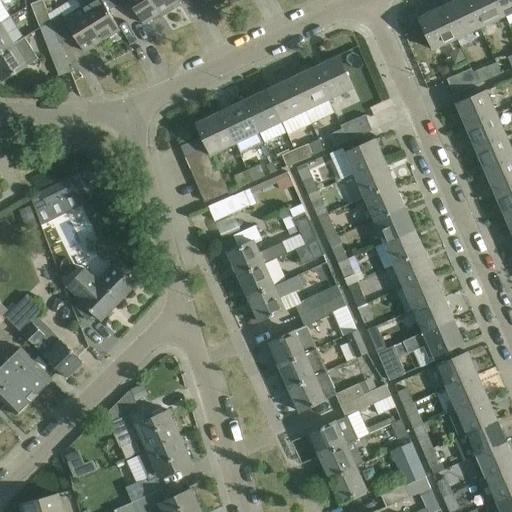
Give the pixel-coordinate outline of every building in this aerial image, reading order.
[(0,0),(0,24),(11,17),(0,0)] [(51,21),(42,0),(32,4),(41,28),(51,21)] [(119,5),(116,0),(93,0),(82,7),(103,41),(120,30),(109,11),(119,5)] [(128,0),(144,24),(162,13),(153,0),(116,0),(119,5),(127,0),(128,0)] [(153,0),(162,13),(179,2),(178,0),(153,0)] [(468,0),(456,0),(443,7),(458,39),(482,28),(468,0)] [(497,0),(468,0),(482,28),(505,17),(497,0)] [(511,13),(511,0),(497,0),(505,17),(511,13)] [(85,52),(103,41),(82,7),(65,17),(64,18),(62,15),(51,21),(60,44),(74,35),(85,52)] [(434,51),(458,39),(443,7),(419,18),(434,51)] [(11,17),(0,24),(0,53),(24,38),(11,17)] [(60,44),(51,21),(41,28),(59,76),(71,71),(60,44)] [(24,38),(0,53),(0,76),(3,81),(37,60),(24,38)] [(339,56),(315,67),(330,100),(354,88),(339,56)] [(306,111),(329,100),(330,100),(315,67),(291,78),(306,111)] [(487,68),(474,73),(479,84),(491,78),(487,68)] [(454,94),(479,84),(474,73),(472,69),(448,80),(454,94)] [(283,122),(306,111),(291,78),(268,89),(283,122)] [(268,89),(244,101),(259,133),(283,122),(268,89)] [(456,104),(466,127),(498,114),(487,91),(456,104)] [(236,144),(259,133),(244,101),(221,112),(236,144)] [(196,123),(203,137),(208,148),(212,156),(213,155),(236,144),(221,112),(196,123)] [(507,136),(498,114),(466,127),(476,150),(507,136)] [(342,126),(344,129),(349,141),(372,130),(366,116),(342,126)] [(336,146),(349,141),(344,129),(331,135),(336,146)] [(476,150),(486,173),(511,161),(511,147),(507,136),(476,150)] [(182,147),(186,158),(208,148),(203,137),(182,147)] [(376,139),(345,153),(355,176),(386,163),(376,139)] [(309,144),(296,150),(301,161),(314,155),(309,144)] [(208,148),(186,158),(191,169),(214,159),(213,155),(212,156),(208,148)] [(301,161),(296,150),(283,155),(288,166),(301,161)] [(191,169),(196,181),(220,170),(214,159),(191,169)] [(511,187),(511,161),(486,173),(496,195),(511,187)] [(310,196),(320,191),(308,163),(297,167),(310,196)] [(386,163),(355,176),(365,199),(396,185),(386,163)] [(248,170),(253,181),(266,176),(261,165),(248,170)] [(196,181),(201,192),(225,180),(220,170),(196,181)] [(240,187),(253,181),(248,170),(236,176),(240,187)] [(79,174),(70,179),(76,191),(85,187),(79,174)] [(32,197),(44,223),(56,217),(50,204),(76,191),(70,179),(41,193),(32,197)] [(230,191),(225,180),(201,192),(205,202),(224,194),(230,191)] [(396,185),(365,199),(375,221),(406,208),(396,185)] [(511,214),(511,187),(496,195),(505,217),(511,214)] [(244,191),(209,207),(216,221),(251,206),(244,191)] [(320,191),(310,196),(319,219),(330,214),(320,191)] [(303,207),(291,212),(296,222),(308,217),(303,207)] [(385,243),(416,230),(406,208),(375,221),(385,243)] [(34,213),(22,217),(27,231),(39,227),(34,213)] [(329,241),(339,237),(330,214),(319,219),(329,241)] [(306,245),(318,240),(308,217),(296,222),(306,245)] [(239,248),(228,253),(238,276),(264,264),(288,253),(283,243),(259,254),(254,242),(262,239),(256,226),(252,228),(234,236),(239,248)] [(425,252),(416,230),(385,243),(394,266),(425,252)] [(339,264),(349,260),(339,237),(329,241),(339,264)] [(324,256),(318,240),(306,245),(296,250),(303,265),(324,256)] [(404,288),(435,275),(425,252),(394,266),(404,288)] [(349,260),(339,264),(349,287),(359,282),(349,260)] [(115,264),(101,278),(98,281),(86,269),(67,287),(80,300),(102,321),(136,285),(115,264)] [(264,264),(238,276),(249,298),(274,287),(264,264)] [(445,297),(435,275),(404,288),(414,311),(445,297)] [(274,287),(249,298),(259,322),(277,313),(285,310),(280,299),(292,294),(304,289),(298,276),(274,287)] [(358,308),(368,304),(359,282),(349,287),(358,308)] [(297,304),(296,304),(296,305),(301,315),(342,297),(337,285),(327,290),(319,294),(297,304)] [(16,326),(53,364),(67,379),(84,362),(62,340),(56,346),(34,324),(44,313),(27,296),(6,317),(7,318),(16,326)] [(279,366),(317,349),(307,327),(329,317),(328,315),(346,306),(342,297),(301,315),(306,326),(269,343),(279,366)] [(424,333),(455,320),(445,297),(414,311),(424,333)] [(368,304),(358,308),(365,324),(375,320),(368,304)] [(0,328),(6,335),(16,326),(7,318),(4,321),(0,324),(0,328)] [(434,356),(447,351),(465,343),(455,320),(424,333),(404,342),(391,347),(396,360),(409,355),(408,353),(424,346),(430,359),(434,356)] [(377,353),(387,349),(377,327),(368,331),(377,353)] [(358,330),(346,335),(357,359),(369,354),(358,330)] [(52,381),(39,366),(21,349),(0,369),(0,404),(3,401),(17,416),(52,381)] [(318,349),(317,349),(279,366),(283,375),(279,380),(283,389),(289,389),(326,371),(328,370),(318,349)] [(399,378),(387,350),(378,354),(389,381),(399,378)] [(438,366),(448,389),(479,375),(469,352),(438,366)] [(355,361),(329,366),(331,378),(357,374),(355,361)] [(337,395),(341,405),(365,395),(360,384),(337,394),(326,371),(289,389),(300,412),(337,395)] [(489,398),(479,375),(448,389),(457,411),(489,398)] [(341,405),(347,417),(348,416),(391,396),(386,385),(365,395),(341,405)] [(135,401),(145,397),(140,386),(130,390),(135,401)] [(405,407),(414,403),(407,388),(398,392),(405,407)] [(467,434),(498,420),(489,398),(457,411),(451,414),(460,436),(466,432),(467,434)] [(414,403),(405,407),(415,430),(428,424),(428,423),(423,425),(414,403)] [(139,411),(110,424),(117,438),(121,447),(138,440),(142,438),(148,451),(181,437),(170,411),(144,422),(139,411)] [(348,416),(347,417),(310,433),(320,457),(354,442),(359,440),(348,416)] [(392,424),(396,422),(394,418),(382,423),(367,429),(369,434),(384,427),(392,424)] [(401,420),(396,422),(392,424),(395,431),(399,440),(409,436),(401,420)] [(508,443),(498,420),(467,434),(477,456),(508,443)] [(434,449),(427,433),(431,431),(428,424),(415,430),(424,452),(434,449)] [(154,476),(127,488),(133,503),(162,490),(157,478),(193,463),(181,437),(148,451),(154,465),(150,467),(154,476)] [(364,464),(354,442),(320,457),(330,479),(356,467),(364,464)] [(412,443),(392,452),(398,466),(419,457),(418,455),(412,443)] [(511,451),(508,443),(477,456),(487,479),(511,467),(511,451)] [(440,464),(434,449),(424,452),(431,468),(440,464)] [(71,470),(74,479),(96,471),(93,462),(84,465),(71,470)] [(367,490),(356,467),(330,479),(341,502),(367,490)] [(511,467),(487,479),(480,482),(489,503),(496,500),(496,501),(511,494),(511,467)] [(383,496),(405,485),(400,475),(378,485),(383,496)] [(388,508),(410,497),(420,493),(420,494),(432,490),(426,476),(412,482),(405,485),(383,496),(388,508)] [(437,482),(444,498),(453,494),(447,478),(437,482)] [(133,503),(111,511),(202,511),(192,489),(167,500),(162,490),(133,503)] [(63,511),(58,494),(23,504),(25,511),(63,511)] [(452,511),(460,509),(453,494),(444,498),(450,511),(452,511)] [(511,511),(511,494),(496,501),(501,511),(511,511)]
